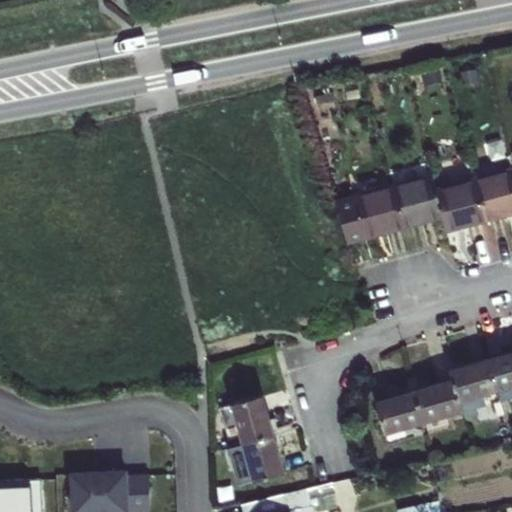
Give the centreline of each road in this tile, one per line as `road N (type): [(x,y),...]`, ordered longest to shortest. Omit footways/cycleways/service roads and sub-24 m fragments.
road 1 (secondary): [(0,112),(511,13)]
road 2 (secondary): [(358,0),(0,72)]
road 3 (residential): [(511,280),(468,292),(324,361),(313,380),(335,473)]
road 4 (residential): [(200,511),(197,435),(184,417),(148,407),(51,423),(0,402)]
